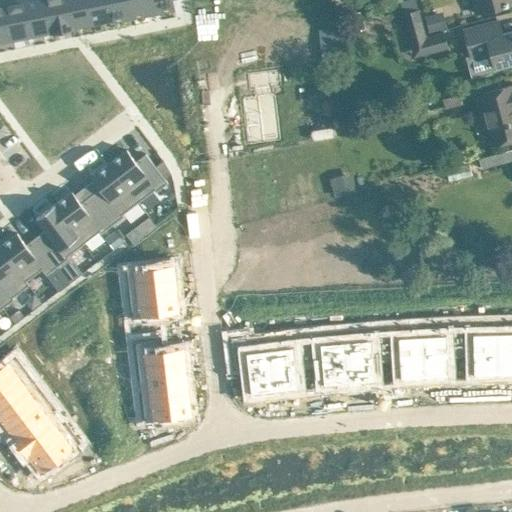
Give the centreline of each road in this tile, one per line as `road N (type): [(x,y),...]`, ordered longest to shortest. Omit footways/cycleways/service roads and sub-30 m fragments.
road 1 (residential): [(511,414),(227,434)]
road 2 (residential): [(227,434),(196,207)]
road 3 (residential): [(227,434),(19,511)]
road 4 (track): [(196,207),(204,200),(206,149),(185,20)]
road 5 (residential): [(341,511),(511,491)]
road 6 (residential): [(127,121),(5,209),(0,202)]
